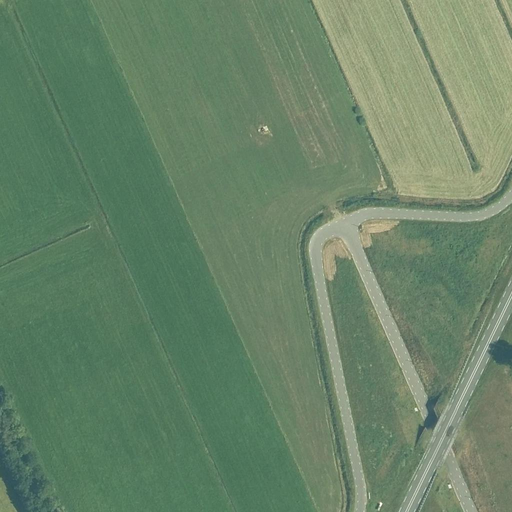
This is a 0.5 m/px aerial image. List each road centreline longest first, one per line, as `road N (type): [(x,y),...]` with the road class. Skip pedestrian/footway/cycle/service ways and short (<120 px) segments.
road 1 (tertiary): [(471,511),(345,223)]
road 2 (tertiary): [(345,223),(315,245),(359,511)]
road 3 (primary): [(407,511),(511,295)]
road 4 (unclassified): [(511,192),(473,216),(382,212),(345,223)]
